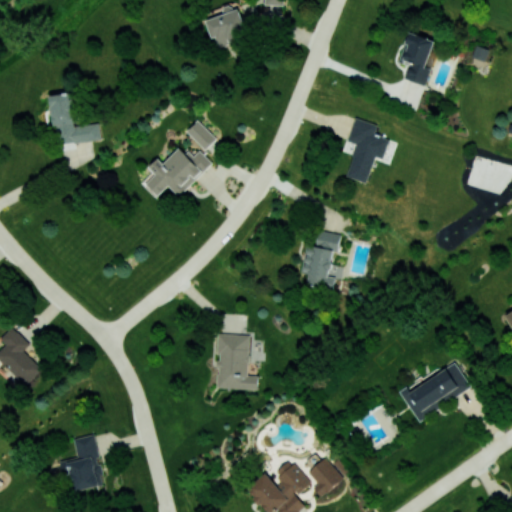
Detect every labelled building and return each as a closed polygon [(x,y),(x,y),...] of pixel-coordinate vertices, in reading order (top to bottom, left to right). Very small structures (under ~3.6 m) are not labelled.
[(207,19),(213,38),(216,37),(219,45),(249,35),(240,8),(207,19)] [(434,38),(409,32),(401,62),(408,64),(404,79),(426,85),(430,68),(427,67),(434,38)] [(489,49),(477,44),(472,56),(485,61),(489,49)] [(51,95),(57,144),(101,139),(99,123),(77,125),(73,92),(51,95)] [(367,182),(375,156),(383,158),(389,138),(374,134),(377,124),(355,117),(348,141),(356,143),(346,176),(367,182)] [(206,149),(217,138),(198,120),(187,131),(206,149)] [(180,196),(212,162),(200,149),(192,157),(180,145),(164,163),(158,157),(149,166),(154,171),(142,183),(157,197),(168,185),(180,196)] [(30,343),(12,326),(1,338),(6,343),(0,349),(0,359),(26,384),(42,368),(24,350),(30,343)] [(217,387),(258,389),(259,375),(249,375),(250,334),(219,333),(217,387)] [(418,419),(472,389),(456,361),(440,370),(439,368),(401,390),(418,419)] [(74,438),(78,456),(60,460),(63,475),(71,474),(74,490),(105,484),(94,434),(74,438)] [(326,456),(322,460),(315,452),(306,461),(313,468),(308,472),(318,483),(313,487),(322,496),(344,476),(326,456)] [(298,511),(306,507),(296,494),(310,483),(291,459),(272,473),(269,470),(248,486),(267,511),(298,511)]
